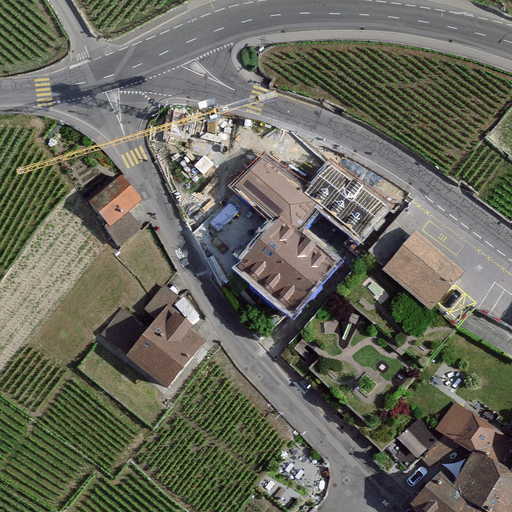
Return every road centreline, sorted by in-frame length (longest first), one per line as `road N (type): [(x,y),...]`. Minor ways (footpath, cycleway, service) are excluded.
road 1 (residential): [(100,72),(222,319),(377,491)]
road 2 (tertiary): [(511,244),(383,149),(257,101),(209,76),(178,45)]
road 3 (tertiary): [(511,43),(431,21),(342,10),(268,13),(178,45)]
